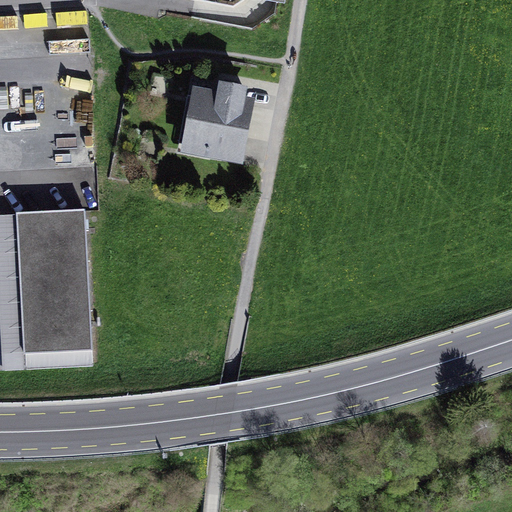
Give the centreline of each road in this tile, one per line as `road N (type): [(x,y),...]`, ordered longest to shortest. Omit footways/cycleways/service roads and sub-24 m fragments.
road 1 (secondary): [(0,432),(130,426),(289,403),(511,341)]
road 2 (track): [(228,386),(212,511)]
